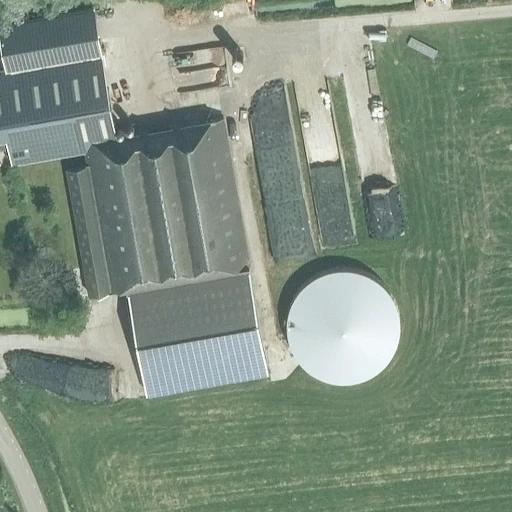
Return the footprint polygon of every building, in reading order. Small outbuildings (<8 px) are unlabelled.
[(93,6),(0,22),(0,42),(5,73),(101,56),(93,6)] [(225,44),(171,50),(176,90),(230,84),(225,44)] [(7,82),(0,83),(0,147),(9,146),(11,155),(82,143),(86,164),(66,168),(88,295),(127,289),(145,394),(267,372),(222,117),(116,136),(101,56),(5,73),(7,82)] [(343,121),(354,119),(347,88),(337,91),(343,121)] [(299,321),(301,350),(320,377),(358,374),(388,352),(387,338),(384,334),(383,323),(372,308),(389,296),(342,300),(338,294),(329,295),(325,290),(332,285),(318,286),(315,288),(302,289),(292,297),(293,313),(299,321)]
